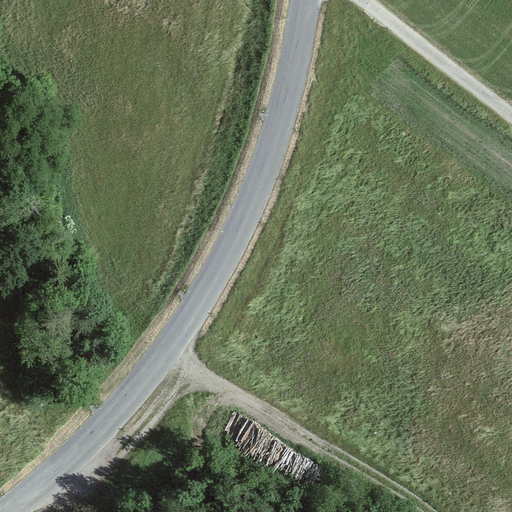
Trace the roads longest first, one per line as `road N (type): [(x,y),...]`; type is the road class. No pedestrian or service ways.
road 1 (tertiary): [(10,511),(91,444),(162,365),(238,229),(287,102),(306,0)]
road 2 (track): [(166,358),(306,427),(432,511)]
road 3 (track): [(374,0),(511,109)]
